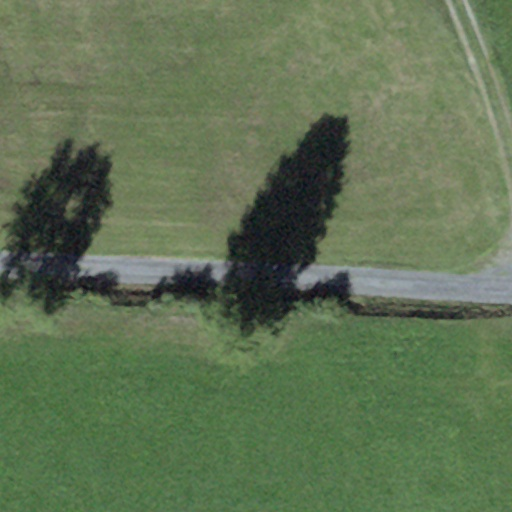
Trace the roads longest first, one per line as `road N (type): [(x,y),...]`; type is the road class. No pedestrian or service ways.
road 1 (track): [(0,262),(511,289)]
road 2 (track): [(511,173),(451,0)]
